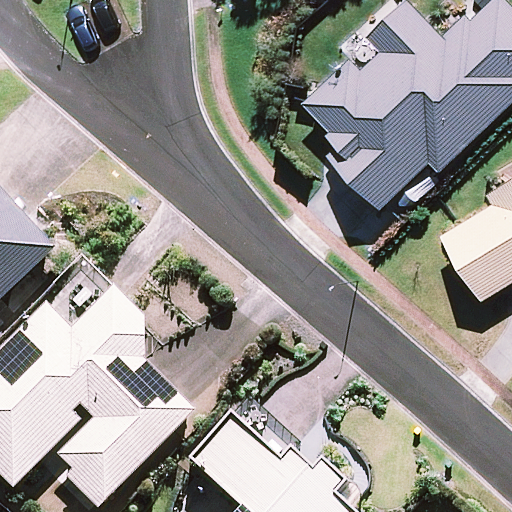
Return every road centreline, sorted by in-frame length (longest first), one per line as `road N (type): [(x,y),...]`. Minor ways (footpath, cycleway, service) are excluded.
road 1 (residential): [(167,162),(511,477)]
road 2 (residential): [(0,1),(167,162)]
road 3 (residential): [(167,162),(166,0)]
